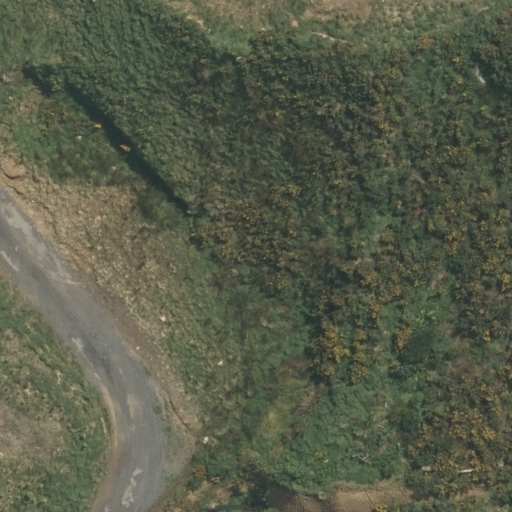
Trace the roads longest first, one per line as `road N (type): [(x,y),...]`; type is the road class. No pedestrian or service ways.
road 1 (track): [(144,475),(0,266)]
road 2 (track): [(168,511),(144,475),(0,417)]
